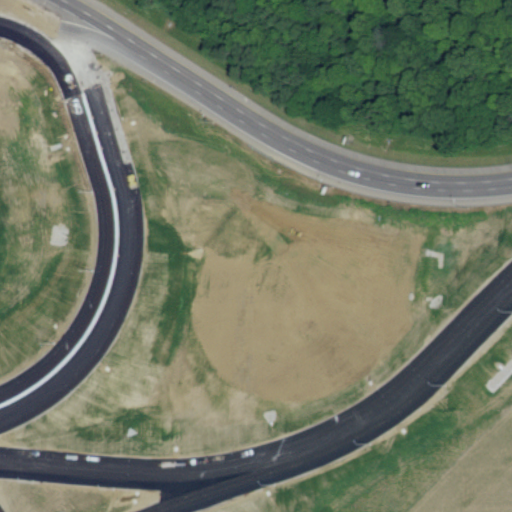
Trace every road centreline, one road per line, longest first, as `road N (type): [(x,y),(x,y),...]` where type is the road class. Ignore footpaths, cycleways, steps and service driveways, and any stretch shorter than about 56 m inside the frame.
road 1 (primary): [(0,463),(192,475),(327,439),(417,381),(511,286)]
road 2 (primary): [(54,0),(121,222),(114,293),(86,339),(40,386),(0,406)]
road 3 (primary): [(0,23),(39,40),(67,70),(93,121)]
